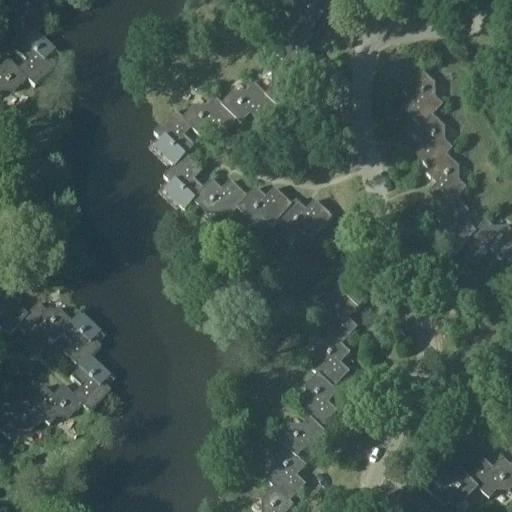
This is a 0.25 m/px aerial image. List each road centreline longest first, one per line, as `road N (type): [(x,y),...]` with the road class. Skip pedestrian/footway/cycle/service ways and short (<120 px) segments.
road 1 (residential): [(377,14),(361,87),(365,148),(423,320),(425,366),(365,511)]
road 2 (residential): [(511,18),(420,26),(377,14)]
